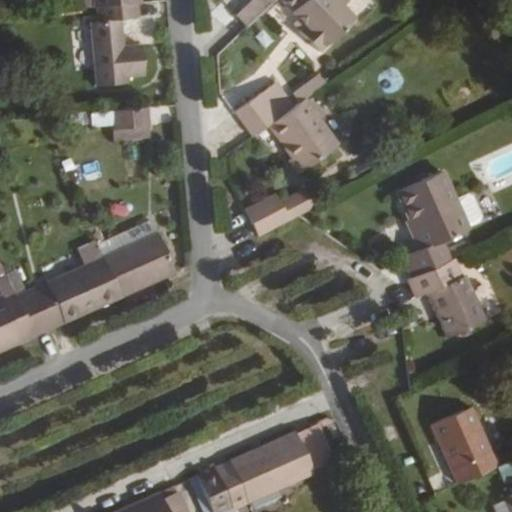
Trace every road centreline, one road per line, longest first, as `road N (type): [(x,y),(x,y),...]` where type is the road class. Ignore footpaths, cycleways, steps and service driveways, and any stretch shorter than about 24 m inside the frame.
road 1 (residential): [(211,298),(176,0)]
road 2 (residential): [(381,511),(302,343),(260,312),(211,298)]
road 3 (residential): [(0,391),(211,298)]
